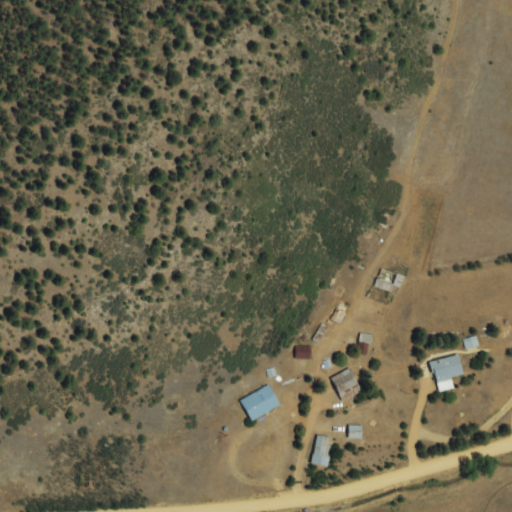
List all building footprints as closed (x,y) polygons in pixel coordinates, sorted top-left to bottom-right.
[(376,286),(391,293),(394,286),(379,279),(376,286)] [(456,390),(453,380),(466,376),(461,356),(432,363),(441,394),(456,390)] [(332,380),(345,403),(364,392),(351,369),(332,380)] [(242,404),(256,424),(283,405),(269,385),(242,404)] [(331,438),(315,438),(314,467),(330,468),(331,438)]
